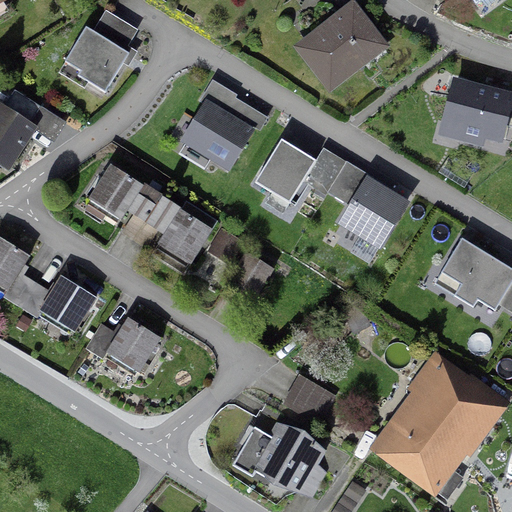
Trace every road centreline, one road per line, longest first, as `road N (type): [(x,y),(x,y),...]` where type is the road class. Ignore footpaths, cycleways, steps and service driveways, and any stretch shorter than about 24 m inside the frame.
road 1 (residential): [(10,197),(228,348),(226,383),(155,451)]
road 2 (residential): [(180,43),(511,239)]
road 3 (residential): [(10,197),(126,114),(180,43)]
road 4 (residential): [(0,359),(155,451)]
road 5 (residential): [(400,0),(460,39),(511,55)]
